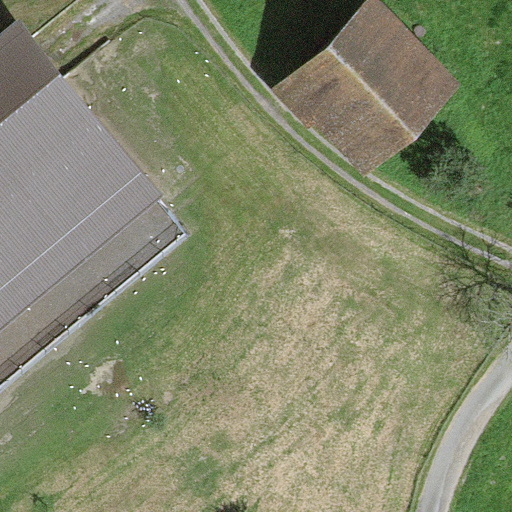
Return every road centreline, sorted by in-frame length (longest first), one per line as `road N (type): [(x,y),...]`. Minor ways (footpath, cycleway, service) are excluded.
road 1 (track): [(193,0),(277,106),(357,178),(511,258)]
road 2 (track): [(433,511),(448,463),(511,366)]
